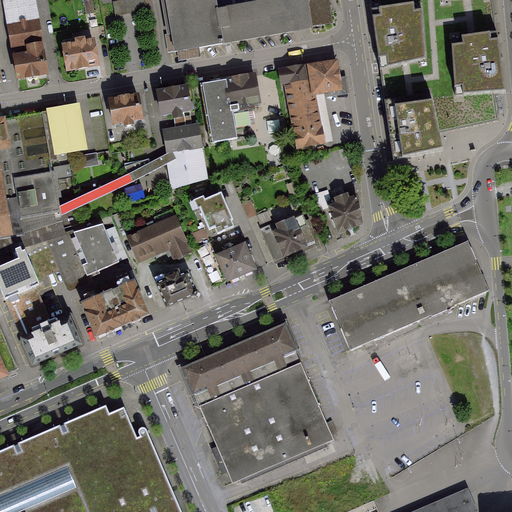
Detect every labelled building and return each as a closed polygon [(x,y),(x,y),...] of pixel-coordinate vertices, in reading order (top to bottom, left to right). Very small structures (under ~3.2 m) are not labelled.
[(36,0),(5,0),(17,80),(48,75),(36,0)] [(118,16),(143,11),(140,0),(116,0),(115,0),(118,16)] [(161,0),(168,35),(172,34),(175,53),(312,29),(311,27),(332,24),(328,0),(161,0)] [(369,0),(374,28),(380,70),(393,160),(403,158),(429,153),(444,151),(441,134),(455,131),(499,124),(498,116),(496,107),(503,106),(504,106),(500,53),(492,0),(369,0)] [(114,1),(105,3),(108,18),(117,17),(114,1)] [(93,37),(63,41),(67,70),(97,66),(93,37)] [(338,61),(280,71),(283,88),(287,88),(298,149),(334,142),(326,95),(344,92),(338,61)] [(254,77),(201,86),(211,144),(237,139),(235,129),(251,126),(248,109),(252,108),(251,104),(258,103),(254,77)] [(191,111),(187,88),(159,93),(162,116),(173,114),(176,130),(187,129),(183,113),(191,111)] [(138,96),(110,101),(114,125),(125,123),(125,126),(133,125),(132,122),(143,120),(138,96)] [(496,107),(498,116),(504,115),(503,106),(496,107)] [(77,107),(51,111),(58,154),(85,149),(77,107)] [(58,154),(51,111),(0,120),(0,239),(24,236),(24,234),(62,222),(62,217),(60,207),(51,155),(58,154)] [(176,130),(165,132),(168,154),(150,164),(149,160),(125,164),(127,176),(60,207),(62,217),(170,163),(175,189),(206,179),(201,147),(205,146),(201,126),(187,129),(176,130)] [(97,152),(82,155),(84,167),(99,164),(97,152)] [(145,198),(141,184),(124,190),(128,203),(145,198)] [(334,200),(325,203),(337,234),(363,224),(357,193),(350,196),(348,190),(332,195),(334,200)] [(215,228),(217,234),(234,227),(231,221),(233,221),(221,193),(204,201),(203,198),(193,202),(197,211),(200,210),(209,230),(215,228)] [(252,199),(244,203),(251,217),(259,213),(252,199)] [(124,225),(119,213),(113,216),(118,228),(124,225)] [(264,224),(262,227),(264,232),(262,232),(276,263),(316,246),(313,241),(316,240),(309,225),(306,226),(302,216),(273,228),(270,221),(264,224)] [(174,218),(125,240),(136,265),(166,252),(171,264),(191,255),(174,218)] [(81,344),(70,318),(48,328),(31,289),(39,285),(35,276),(64,263),(68,273),(66,274),(71,286),(100,274),(99,272),(119,263),(103,225),(53,240),(50,234),(12,244),(19,260),(0,269),(0,285),(34,364),(81,344)] [(205,239),(202,231),(193,234),(196,242),(205,239)] [(240,235),(213,247),(228,281),(255,270),(240,235)] [(467,244),(330,303),(351,352),(490,293),(467,244)] [(164,280),(156,284),(166,308),(194,296),(196,291),(188,273),(180,276),(178,271),(163,278),(164,280)] [(114,289),(81,303),(96,338),(149,315),(134,281),(131,282),(128,275),(112,282),(114,289)] [(0,378),(7,375),(1,360),(12,355),(0,326),(0,378)] [(283,326),(183,369),(233,484),(333,440),(283,326)] [(108,417),(103,407),(0,452),(0,511),(179,511),(143,429),(133,433),(123,411),(108,417)] [(413,511),(477,511),(467,489),(413,511)]
